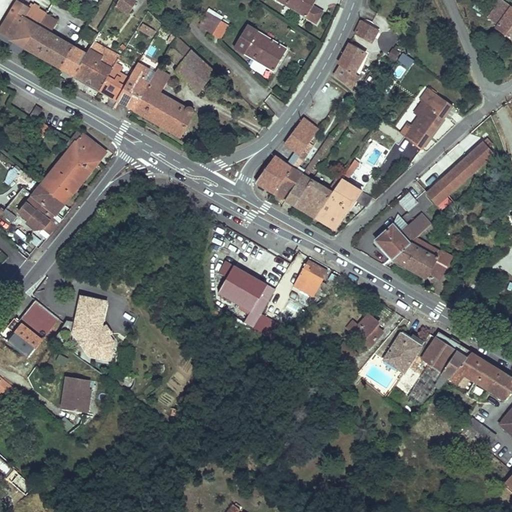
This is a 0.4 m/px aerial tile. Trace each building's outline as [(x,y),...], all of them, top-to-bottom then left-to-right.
[(2,31),(30,47),(42,25),(28,16),(32,9),(29,7),(31,4),(23,0),(21,0),(15,9),(2,31)] [(123,0),(118,9),(130,17),(139,0),(123,0)] [(312,4),(314,0),(283,0),(311,18),(321,25),(328,14),(318,8),(312,4)] [(32,2),(31,4),(29,7),(32,9),(34,10),(37,5),(32,2)] [(477,2),(472,8),(481,14),(486,7),(477,2)] [(501,8),(489,26),(493,29),(509,5),(505,2),(501,8)] [(493,29),(511,42),(511,7),(509,5),(493,29)] [(230,24),(208,10),(201,23),(222,37),(230,24)] [(375,32),(359,21),(354,35),(367,44),(375,32)] [(290,49),(251,24),(237,46),(276,71),(290,49)] [(42,25),(30,47),(65,68),(78,45),(42,25)] [(101,36),(98,34),(100,30),(92,25),(83,39),(94,47),(96,42),(101,36)] [(155,41),(159,34),(147,27),(143,34),(155,41)] [(194,51),(179,38),(166,62),(171,65),(176,58),(183,64),(194,51)] [(90,53),(78,75),(103,90),(119,63),(121,58),(96,42),(94,47),(90,53)] [(78,45),(65,68),(78,75),(90,53),(78,45)] [(352,74),(362,56),(348,47),(344,55),(339,65),(331,78),(333,79),(345,86),(346,83),(352,74)] [(397,61),(400,51),(392,48),(388,58),(397,61)] [(183,64),(178,70),(200,90),(217,71),(194,51),(183,64)] [(403,54),(399,61),(409,67),(413,61),(403,54)] [(119,63),(103,90),(121,101),(133,80),(123,74),(126,67),(119,63)] [(133,80),(121,101),(138,111),(159,72),(143,63),(133,80)] [(159,72),(138,111),(185,137),(198,114),(165,94),(174,76),(162,68),(159,72)] [(352,87),(357,77),(352,74),(346,83),(345,86),(350,90),(352,87)] [(463,85),(459,90),(467,95),(471,90),(463,85)] [(404,135),(421,148),(452,106),(427,88),(419,98),(426,104),(404,135)] [(36,109),(27,119),(34,124),(42,113),(36,109)] [(274,156),(256,181),(272,191),(300,150),(315,130),(308,123),(311,118),(307,114),(283,145),(293,153),(285,164),(274,156)] [(76,143),(100,161),(107,153),(83,134),(77,141),(73,138),(72,140),(76,143)] [(298,173),(282,198),(292,204),(310,179),(307,177),(334,138),(330,135),(301,175),(298,173)] [(404,135),(389,156),(405,169),(421,148),(404,135)] [(490,144),(485,137),(428,189),(439,200),(492,154),(486,148),(490,144)] [(40,186),(64,206),(100,161),(76,143),(72,140),(66,147),(69,150),(40,186)] [(300,150),(272,191),(282,198),(298,173),(293,170),(305,153),(300,150)] [(341,178),(313,217),(332,230),(352,201),(362,208),(369,198),(360,192),(355,188),(352,192),(348,190),(351,186),(348,184),(357,172),(361,175),(366,168),(354,160),(343,176),(341,178)] [(9,184),(20,172),(15,166),(3,178),(9,184)] [(310,179),(292,204),(313,217),(341,178),(343,176),(338,173),(326,190),(310,179)] [(56,215),(64,206),(40,186),(19,213),(29,221),(35,226),(35,231),(43,230),(50,236),(62,221),(61,221),(62,220),(56,215)] [(418,198),(408,186),(398,196),(407,208),(418,198)] [(394,221),(403,231),(412,224),(410,222),(400,209),(394,221)] [(486,226),(498,218),(492,209),(480,217),(486,226)] [(11,226),(18,219),(7,210),(4,213),(1,217),(11,226)] [(427,225),(432,220),(423,210),(410,222),(412,224),(403,231),(394,221),(376,237),(392,255),(414,237),(427,225)] [(432,220),(427,225),(433,233),(439,228),(432,220)] [(42,242),(34,236),(29,241),(37,248),(42,242)] [(414,237),(392,255),(422,277),(425,274),(430,278),(434,272),(440,275),(450,259),(439,251),(437,254),(414,237)] [(31,256),(18,244),(14,248),(27,260),(31,256)] [(273,268),(284,272),(288,262),(277,258),(273,268)] [(261,314),(276,288),(227,260),(219,273),(227,278),(218,293),(251,312),(245,322),(253,327),(261,314)] [(327,272),(308,260),(293,285),(311,297),(318,286),(324,276),(327,272)] [(436,282),(440,275),(434,272),(430,278),(436,282)] [(324,296),(340,278),(334,273),(328,279),(321,288),(318,292),(324,296)] [(328,279),(324,276),(318,286),(321,288),(328,279)] [(104,301),(80,295),(74,324),(89,346),(91,346),(89,353),(106,357),(110,341),(101,326),(99,325),(104,301)] [(28,307),(18,319),(41,338),(58,317),(36,298),(28,307)] [(360,322),(354,330),(372,344),(384,328),(379,324),(376,322),(380,318),(370,310),(360,322)] [(278,324),(261,314),(253,327),(270,337),(278,324)] [(18,319),(14,316),(0,333),(0,336),(25,357),(41,338),(18,319)] [(349,325),(354,330),(360,322),(355,318),(349,325)] [(399,330),(420,343),(423,338),(414,332),(412,334),(401,327),(399,330)] [(420,343),(409,360),(403,369),(401,371),(396,383),(394,385),(423,403),(429,393),(436,384),(440,386),(448,378),(471,350),(460,343),(458,346),(450,340),(448,343),(445,341),(448,335),(439,329),(435,335),(428,330),(423,338),(420,343)] [(409,360),(420,343),(399,330),(391,343),(384,357),(403,369),(409,360)] [(458,346),(460,343),(448,335),(445,341),(448,343),(450,340),(458,346)] [(356,352),(343,342),(332,357),(345,367),(356,352)] [(485,358),(471,350),(448,378),(458,384),(459,383),(465,375),(473,380),(476,381),(485,387),(504,399),(511,387),(511,380),(482,361),(485,358)] [(66,364),(69,357),(60,353),(57,360),(66,364)] [(85,387),(86,377),(62,374),(60,394),(64,395),(62,408),(82,411),(85,387)] [(473,380),(465,375),(459,383),(468,388),(473,380)] [(11,387),(0,378),(0,396),(2,398),(11,387)] [(511,402),(507,408),(504,412),(500,416),(500,422),(505,427),(511,432),(511,402)] [(486,447),(495,435),(473,419),(464,431),(486,447)] [(5,456),(0,450),(0,469),(5,474),(11,466),(4,458),(5,456)] [(25,480),(15,471),(11,477),(21,485),(25,480)] [(25,480),(21,485),(30,493),(34,488),(25,480)] [(34,488),(30,493),(35,498),(39,493),(34,488)]
